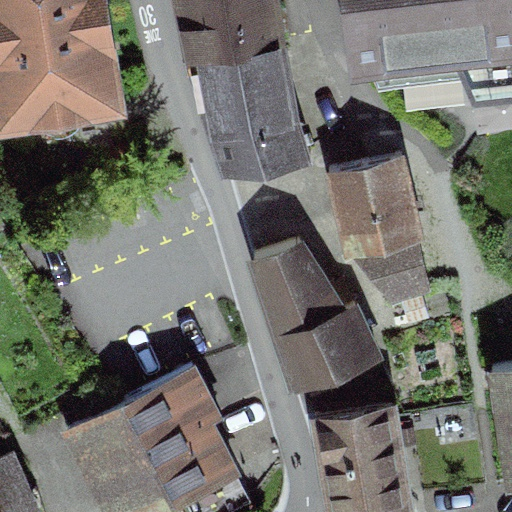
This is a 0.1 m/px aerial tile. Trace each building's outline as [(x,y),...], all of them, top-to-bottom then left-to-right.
[(122,100),(106,0),(0,0),(0,111),(1,119),(122,100)] [(283,40),(277,0),(178,0),(189,51),(283,40)] [(511,0),(348,0),(354,52),(453,41),(474,88),(511,84),(511,0)] [(283,40),(189,51),(229,168),(309,156),(294,105),(283,40)] [(403,152),(333,166),(351,247),(393,299),(430,284),(417,232),(422,232),(403,152)] [(301,235),(255,251),(299,382),(380,352),(356,298),(344,305),(301,235)] [(511,361),(494,364),(511,478),(511,361)] [(218,412),(194,363),(125,397),(176,500),(236,467),(210,417),(218,412)] [(114,511),(152,511),(176,500),(125,397),(71,423),(114,511)] [(413,511),(396,399),(317,411),(331,511),(413,511)] [(0,511),(11,511),(0,484),(0,511)]
